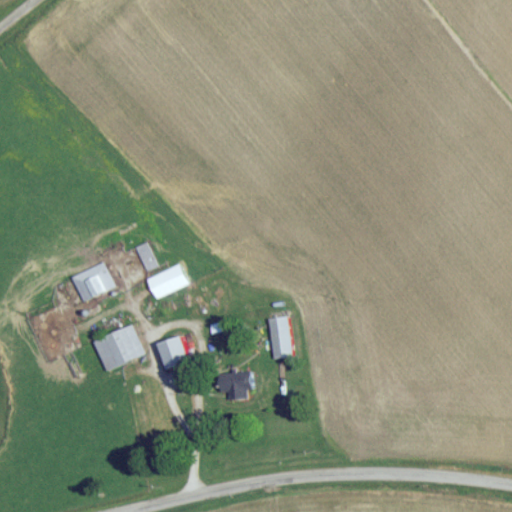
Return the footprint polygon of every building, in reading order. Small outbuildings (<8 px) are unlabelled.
[(102,239),(95,223),(85,228),(91,243),(102,239)] [(159,272),(147,248),(136,253),(148,277),(159,272)] [(74,283),(85,308),(118,292),(106,268),(74,283)] [(191,289),(181,270),(149,286),(158,305),(191,289)] [(276,364),(294,362),(290,322),(271,324),(276,364)] [(108,377),(147,360),(134,331),(96,348),(108,377)] [(193,368),(185,342),(162,349),(170,375),(193,368)]
